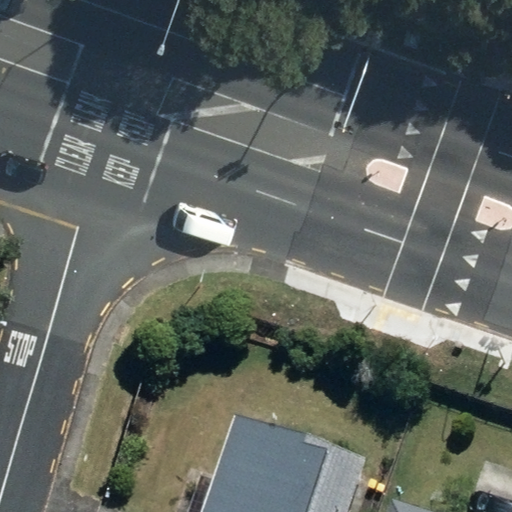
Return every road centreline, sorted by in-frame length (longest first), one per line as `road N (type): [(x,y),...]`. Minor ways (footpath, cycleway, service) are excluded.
road 1 (residential): [(0,488),(118,80)]
road 2 (primary): [(118,80),(511,217)]
road 3 (primary): [(0,38),(118,80)]
